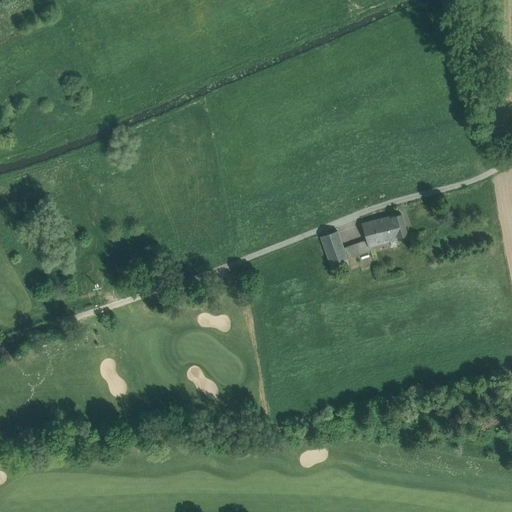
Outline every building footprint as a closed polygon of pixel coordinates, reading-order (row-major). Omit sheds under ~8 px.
[(391,217),(397,238),(407,235),(401,214),(391,217)] [(368,246),(369,245),(397,238),(391,217),(362,224),(367,240),(368,246)] [(344,249),(337,232),(338,231),(337,231),(336,231),(321,236),(320,237),(320,238),(320,237),(330,263),(329,263),(330,264),(331,264),(346,258),(346,259),(347,258),(347,257),(346,257),(344,249)] [(367,240),(360,243),(364,252),(370,250),(369,245),(368,246),(367,240)] [(360,243),(353,245),(357,255),(364,252),(360,243)] [(347,257),(347,258),(357,255),(353,245),(344,249),(346,257),(347,257)] [(346,258),(331,264),(333,270),(348,265),(346,259),(346,258)]
